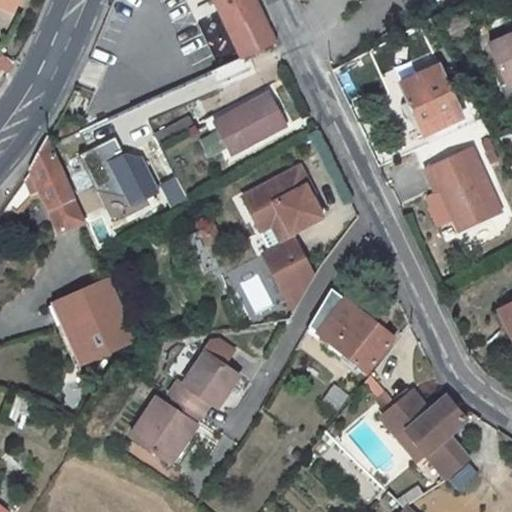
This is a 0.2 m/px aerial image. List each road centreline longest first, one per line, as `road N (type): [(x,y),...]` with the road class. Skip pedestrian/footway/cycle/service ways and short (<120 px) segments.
road 1 (residential): [(511,414),(457,377),(271,0)]
road 2 (secondary): [(0,170),(45,112),(97,0)]
road 3 (secondary): [(61,0),(0,114)]
